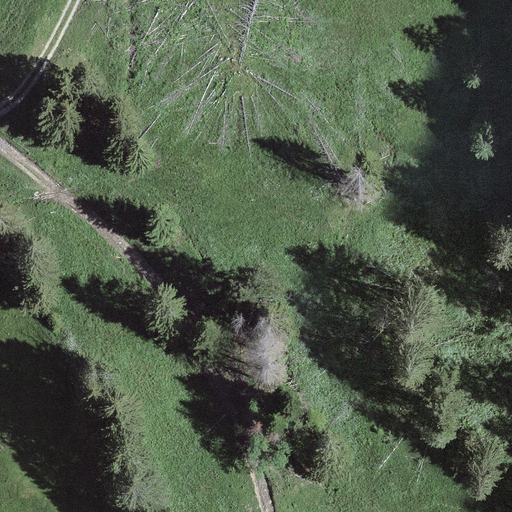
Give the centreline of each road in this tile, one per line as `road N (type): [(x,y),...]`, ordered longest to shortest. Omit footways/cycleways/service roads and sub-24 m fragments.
road 1 (track): [(267,511),(249,443),(179,314),(97,221),(0,146)]
road 2 (track): [(0,112),(14,106),(44,64),(75,0)]
